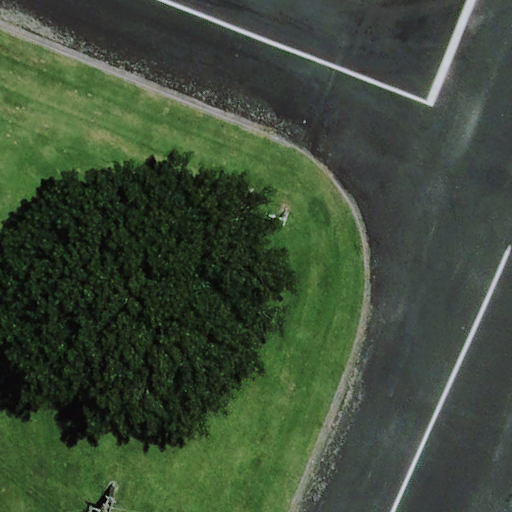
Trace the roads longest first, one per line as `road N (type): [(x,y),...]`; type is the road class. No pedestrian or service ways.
road 1 (residential): [(149,0),(511,136)]
road 2 (residential): [(511,241),(395,511)]
